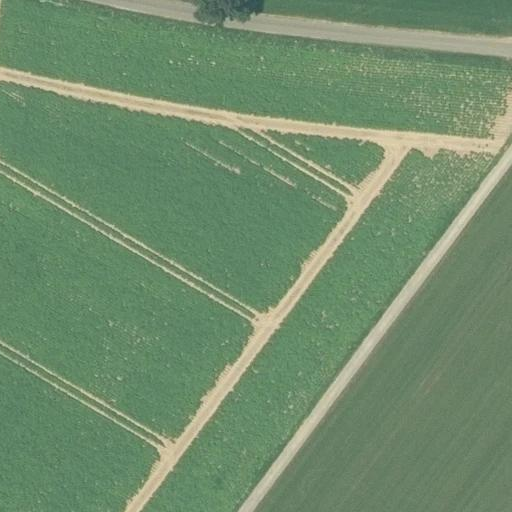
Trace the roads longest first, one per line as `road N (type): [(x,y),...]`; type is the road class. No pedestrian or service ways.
road 1 (track): [(511,155),(244,511)]
road 2 (unclassified): [(511,47),(339,36),(111,0)]
